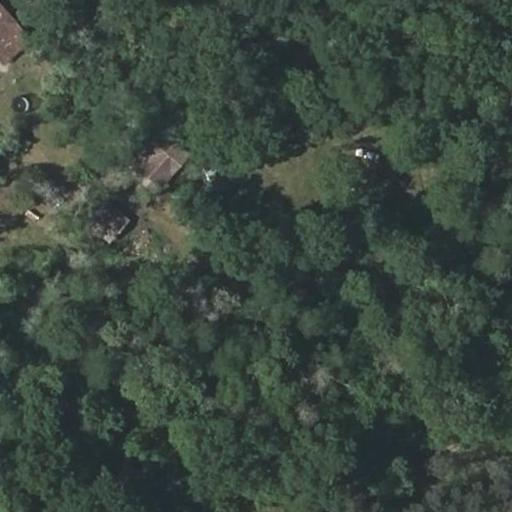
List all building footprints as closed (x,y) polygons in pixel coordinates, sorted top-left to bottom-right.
[(0,49),(19,32),(0,10),(0,49)] [(0,57),(3,60),(26,40),(19,32),(0,49),(0,57)] [(158,187),(186,154),(156,128),(138,148),(146,155),(135,167),(158,187)] [(89,223),(106,203),(101,199),(84,219),(89,223)] [(108,239),(125,220),(106,203),(89,223),(108,239)]
